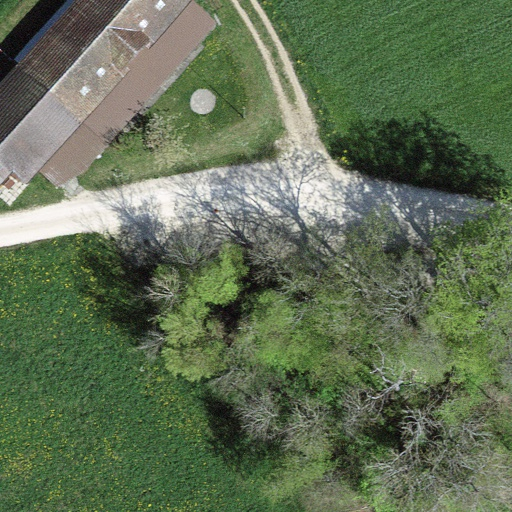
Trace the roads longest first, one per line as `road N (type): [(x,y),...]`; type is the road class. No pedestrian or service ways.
road 1 (unclassified): [(312,184),(245,186),(0,230)]
road 2 (residential): [(511,221),(312,184)]
road 3 (track): [(243,0),(284,75),(312,184)]
